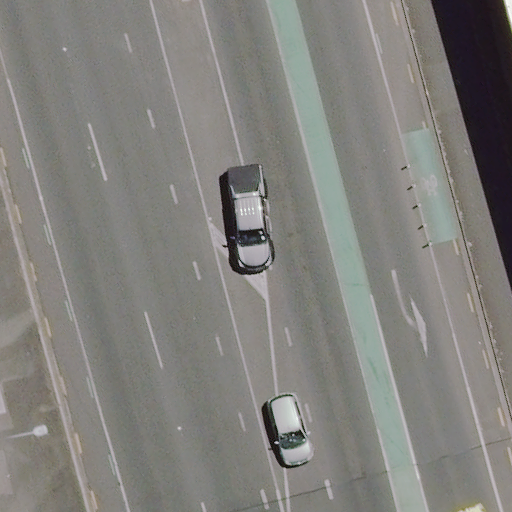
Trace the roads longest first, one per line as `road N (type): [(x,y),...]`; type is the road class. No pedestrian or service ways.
road 1 (secondary): [(235,234),(372,511)]
road 2 (secondary): [(235,234),(283,511)]
road 3 (secondary): [(175,0),(235,234)]
